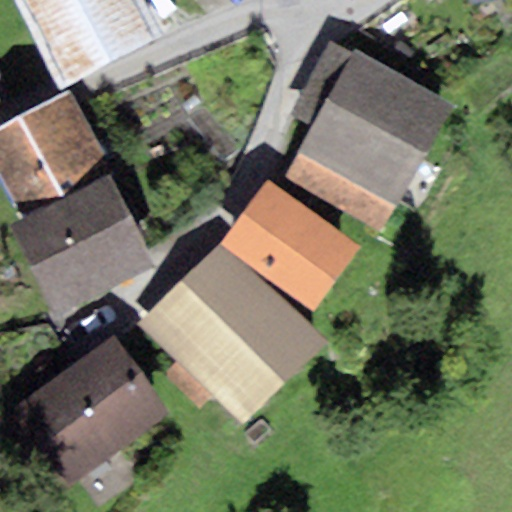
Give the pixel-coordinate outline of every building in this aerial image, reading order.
[(12,0),(59,90),(162,37),(142,0),(12,0)] [(290,119),(312,131),(352,58),(330,47),(290,119)] [(453,108),(356,51),(352,58),(312,131),(286,178),(380,232),(453,108)] [(70,92),(0,130),(0,179),(24,222),(108,176),(115,172),(70,92)] [(157,270),(108,176),(24,222),(11,228),(57,320),(157,270)] [(363,251),(268,182),(218,245),(317,314),(363,251)] [(328,349),(218,245),(136,325),(175,361),(213,396),(245,426),(328,349)] [(71,486),(168,416),(112,338),(15,408),(71,486)] [(201,409),(213,396),(175,361),(163,373),(201,409)]
